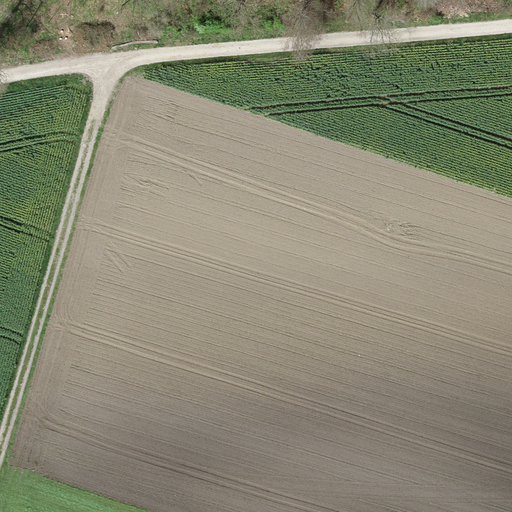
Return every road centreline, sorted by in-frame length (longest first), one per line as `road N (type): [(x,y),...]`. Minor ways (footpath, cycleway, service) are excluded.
road 1 (track): [(0,86),(511,30)]
road 2 (track): [(115,69),(0,464)]
